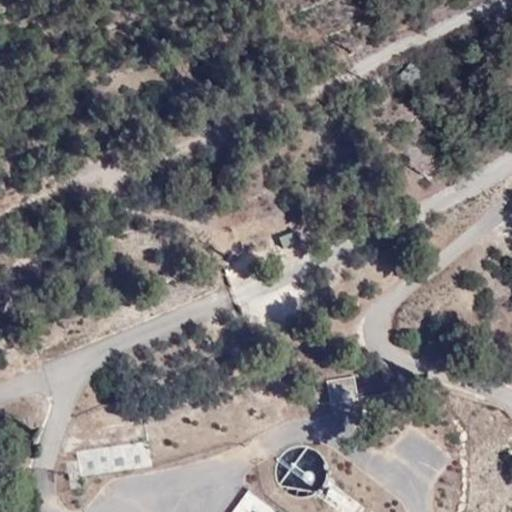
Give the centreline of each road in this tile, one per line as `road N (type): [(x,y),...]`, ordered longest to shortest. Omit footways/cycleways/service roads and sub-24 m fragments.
road 1 (track): [(506,0),(212,131),(0,208)]
road 2 (residential): [(511,197),(434,258),(383,311),(377,332),(387,353),(504,388),(511,399)]
